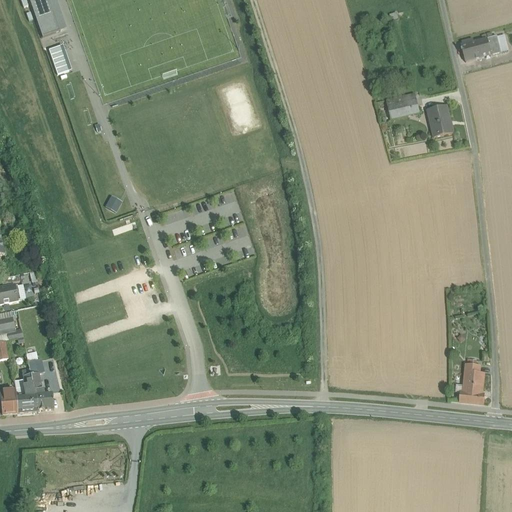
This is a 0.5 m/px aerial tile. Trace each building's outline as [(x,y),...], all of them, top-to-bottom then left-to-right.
[(48,0),(28,0),(42,39),(60,32),(48,0)] [(497,39),(501,54),(509,52),(505,37),(497,39)] [(473,40),(462,43),(463,47),(461,47),(466,64),(492,57),(501,54),(497,39),(497,38),(474,44),(473,40)] [(48,50),(57,75),(72,70),(63,45),(48,50)] [(403,98),(387,102),(388,108),(417,102),(416,96),(403,99),(403,98)] [(417,102),(388,108),(391,121),(420,115),(417,102)] [(447,108),(430,112),(433,126),(431,126),(434,140),(454,135),(452,126),(451,126),(447,108)] [(218,194),(220,203),(236,201),(234,191),(218,194)] [(111,196),(105,207),(116,213),(122,201),(111,196)] [(161,215),(165,226),(188,217),(184,206),(161,215)] [(230,227),(232,238),(246,236),(245,225),(230,227)] [(14,287),(0,289),(0,306),(18,303),(18,302),(25,300),(22,287),(15,288),(14,287)] [(12,320),(0,322),(0,337),(8,336),(15,334),(12,320)] [(15,334),(8,336),(9,341),(18,340),(19,345),(24,344),(21,333),(15,334)] [(5,342),(0,343),(0,362),(8,361),(5,342)] [(40,363),(28,366),(29,373),(30,377),(39,375),(39,376),(43,375),(40,363)] [(479,367),(467,366),(466,373),(478,374),(479,367)] [(29,373),(22,374),(26,397),(21,397),(16,398),(17,415),(38,413),(35,396),(30,377),(29,373)] [(466,373),(465,387),(467,388),(467,395),(460,394),(460,404),(484,406),(485,397),(481,397),(483,375),(478,374),(466,373)] [(39,375),(30,377),(35,396),(38,413),(44,413),(53,412),(52,395),(43,396),(39,376),(39,375)] [(15,392),(0,392),(0,403),(2,416),(17,415),(16,398),(15,392)]
